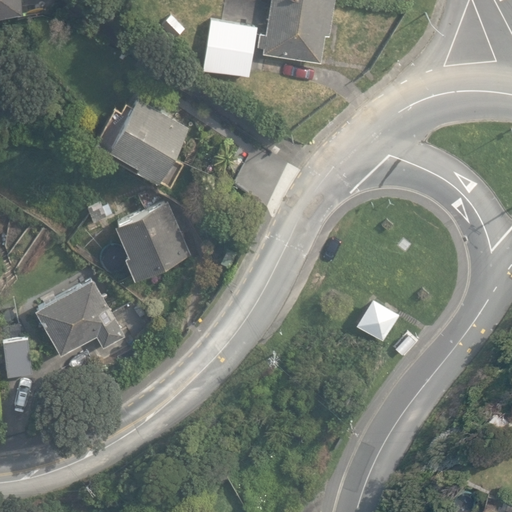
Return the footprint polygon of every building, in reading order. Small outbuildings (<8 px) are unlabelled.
[(0,0),(0,12),(22,12),(21,0),(0,0)] [(262,50),(320,60),(325,33),(328,33),(333,0),(271,0),(266,31),(259,30),(256,44),(262,45),(262,50)] [(202,65),(248,73),(257,23),(211,15),(202,65)] [(135,163),(157,176),(188,123),(137,93),(108,142),(137,159),(135,163)] [(240,188),(257,202),(280,173),(263,160),(240,188)] [(124,252),(134,274),(190,250),(167,196),(114,218),(128,250),(124,252)] [(88,204),(93,218),(109,213),(104,198),(88,204)] [(46,250),(61,262),(70,251),(55,239),(46,250)] [(35,302),(60,351),(97,332),(103,344),(125,332),(93,272),(35,302)] [(356,321),(383,338),(399,311),(373,295),(356,321)] [(410,328),(396,343),(404,349),(417,334),(410,328)] [(3,335),(7,372),(32,369),(28,332),(3,335)]
